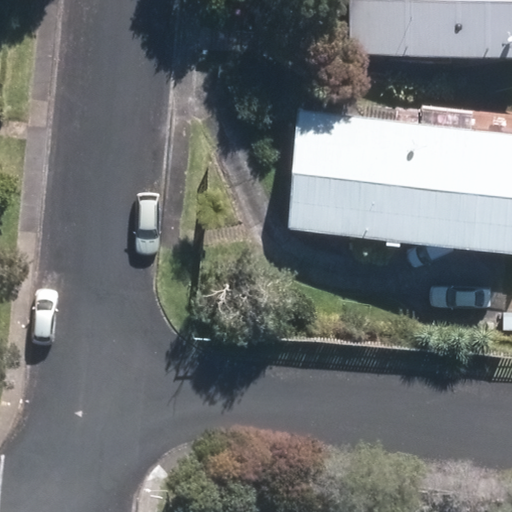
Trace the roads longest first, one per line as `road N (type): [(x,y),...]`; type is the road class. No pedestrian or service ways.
road 1 (residential): [(511,434),(79,401)]
road 2 (residential): [(79,401),(121,0)]
